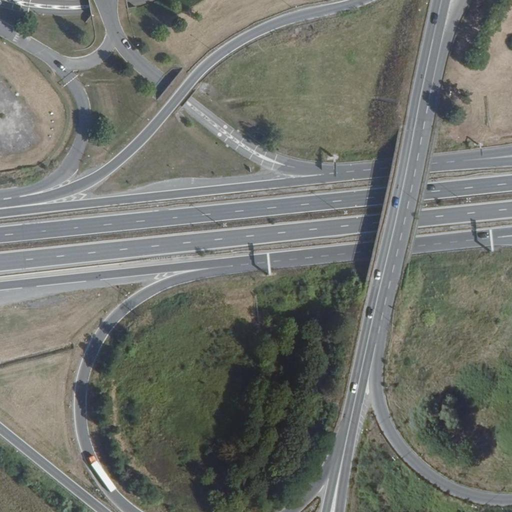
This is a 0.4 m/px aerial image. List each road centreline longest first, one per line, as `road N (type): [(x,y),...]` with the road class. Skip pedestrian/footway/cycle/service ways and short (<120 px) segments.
road 1 (trunk): [(0,262),(511,208)]
road 2 (trunk): [(511,182),(0,235)]
road 3 (trunk): [(362,0),(268,25),(229,46),(122,156),(64,191),(20,196)]
road 4 (trunk): [(347,171),(0,214)]
road 5 (trunk): [(131,511),(100,475),(82,432),(80,392),(91,353),(112,318),(141,295),(233,265)]
road 6 (unclassified): [(347,171),(285,166),(242,146),(111,37)]
road 7 (trunk): [(511,499),(443,483),(397,442),(378,397),(375,309)]
road 8 (trunk): [(233,265),(496,237)]
road 9 (trunk): [(0,285),(233,265)]
road 10 (primary): [(421,96),(375,309)]
road 11 (trunk): [(59,65),(85,107),(82,137),(65,172),(20,196)]
road 12 (primary): [(375,309),(346,444)]
road 13 (trunk): [(0,429),(103,511)]
road 14 (unclassified): [(6,0),(83,8),(129,0)]
